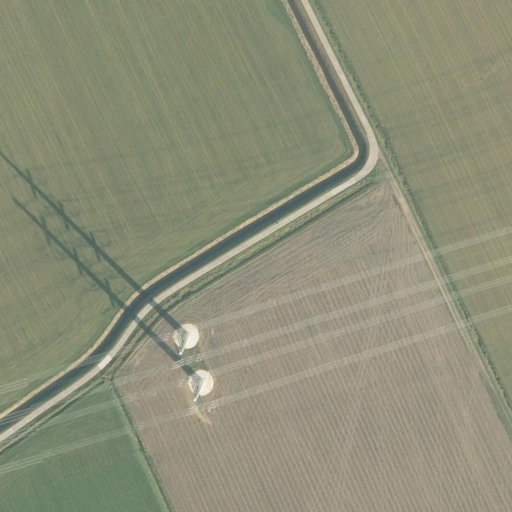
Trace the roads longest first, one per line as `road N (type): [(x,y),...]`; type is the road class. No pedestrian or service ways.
road 1 (track): [(372,156),(346,184),(162,295),(86,378),(0,437)]
road 2 (track): [(372,156),(391,175),(511,429)]
road 3 (track): [(372,156),(369,132),(303,0)]
